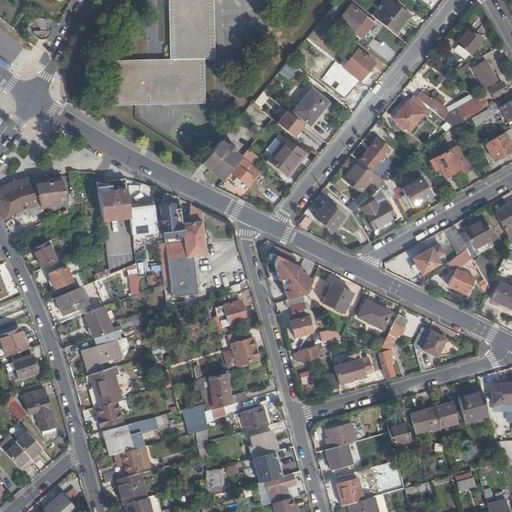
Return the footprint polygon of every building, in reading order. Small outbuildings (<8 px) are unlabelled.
[(214,59),(212,0),(167,0),(169,60),(110,61),(111,105),(204,103),(203,59),(214,59)] [(343,5),(338,1),(334,5),(324,17),(330,21),(343,5)] [(389,1),(374,18),(394,34),(408,17),(389,1)] [(350,5),(338,20),(353,32),(365,17),(350,5)] [(335,33),(339,28),(330,21),(324,17),(307,37),(312,42),(326,25),(335,33)] [(353,32),(359,37),(372,22),(365,17),(353,32)] [(48,22),(46,20),(44,19),(40,19),(37,19),(34,20),(32,21),(30,23),(28,25),(27,27),(26,29),(26,31),(26,33),(33,33),(34,35),(34,36),(36,37),(37,38),(39,40),(42,40),(45,39),(47,38),(49,37),(50,34),(51,32),(51,30),(51,27),(50,25),(48,22)] [(483,39),(468,28),(456,43),(471,55),(483,39)] [(360,41),(365,47),(375,38),(369,32),(360,41)] [(357,50),(343,68),(359,81),(373,63),(357,50)] [(278,72),(288,80),(296,69),(287,61),(278,72)] [(497,85),(489,72),(479,78),(486,91),(489,90),(494,98),(508,91),(502,82),(497,85)] [(311,89),(292,113),(309,126),(328,103),(311,89)] [(260,107),(268,96),(262,91),(254,102),(260,107)] [(451,127),(485,108),(469,94),(445,107),(434,98),(433,100),(421,91),(416,97),(431,110),(451,127)] [(511,92),(497,101),(500,107),(511,100),(511,92)] [(425,118),(431,110),(416,97),(413,95),(393,120),(408,132),(422,116),(425,118)] [(507,124),(510,129),(511,128),(511,100),(500,107),(508,123),(507,124)] [(489,108),(471,117),(474,125),(493,117),(489,108)] [(294,137),(304,125),(286,110),(276,123),(294,137)] [(511,138),(511,128),(510,129),(484,144),(494,162),(511,151),(511,146),(508,140),(511,138)] [(359,160),(372,171),(390,149),(377,138),(359,160)] [(228,146),(221,140),(201,163),(209,169),(228,146)] [(284,140),(267,161),(287,177),(304,155),(284,140)] [(461,145),(452,150),(462,168),(463,173),(474,167),(466,154),(461,145)] [(241,157),(228,146),(209,169),(222,180),(224,177),(235,164),(240,158),(241,157)] [(462,168),(452,150),(434,160),(445,178),(462,168)] [(254,164),(258,157),(248,151),(244,158),(254,164)] [(236,165),(235,164),(224,177),(236,186),(239,182),(246,187),(258,173),(241,159),(236,165)] [(359,160),(351,170),(352,171),(344,181),(359,193),(371,179),(380,186),(385,182),(372,171),(359,160)] [(352,171),(351,170),(349,168),(341,178),(344,181),(352,171)] [(62,176),(35,180),(40,206),(50,205),(49,202),(65,200),(62,176)] [(26,214),(41,209),(40,206),(35,180),(34,177),(13,182),(0,188),(0,212),(4,220),(22,209),(25,211),(26,214)] [(433,196),(422,177),(397,192),(401,198),(405,196),(412,208),(433,196)] [(103,222),(130,219),(129,209),(128,204),(125,179),(98,183),(103,222)] [(384,201),(393,196),(385,182),(380,186),(377,189),(384,201)] [(378,207),(375,201),(362,208),(374,229),(394,218),(385,203),(378,207)] [(343,216),(326,202),(314,217),(332,231),(343,216)] [(164,242),(159,243),(163,277),(169,276),(171,297),(197,294),(193,256),(205,254),(199,211),(191,206),(189,213),(190,222),(181,224),(179,209),(173,210),(172,204),(160,206),(164,242)] [(511,204),(494,214),(507,237),(511,234),(511,204)] [(132,235),(157,232),(154,206),(129,209),(130,219),(132,235)] [(301,222),(306,226),(312,220),(306,216),(301,222)] [(465,232),(458,236),(466,249),(471,257),(473,261),(479,257),(474,249),(493,238),(483,219),(464,230),(465,232)] [(443,230),(458,255),(466,249),(458,236),(452,225),(443,230)] [(57,262),(47,242),(32,250),(42,269),(57,262)] [(443,255),(437,245),(412,259),(421,275),(439,264),(436,259),(443,255)] [(289,292),(291,299),(305,295),(312,281),(306,278),(306,275),(300,272),(300,268),(291,264),(294,257),(276,248),(274,255),(278,257),(276,264),(275,265),(279,280),(282,281),(285,290),(289,292)] [(454,270),(471,257),(466,249),(458,255),(449,262),(454,270)] [(137,252),(138,264),(145,263),(144,252),(137,252)] [(125,267),(131,295),(141,293),(135,265),(125,267)] [(65,267),(48,274),(54,289),(71,282),(65,267)] [(474,279),(456,270),(448,285),(467,294),(474,279)] [(223,284),(227,296),(240,292),(237,280),(223,284)] [(511,308),(511,287),(500,282),(491,300),(511,310),(511,308)] [(352,294),(331,284),(323,302),(343,312),(352,294)] [(87,304),(80,287),(55,298),(62,315),(87,304)] [(307,308),(315,306),(305,295),(291,299),(285,300),(287,306),(305,301),(307,308)] [(172,300),(176,311),(195,305),(193,299),(180,303),(179,298),(172,300)] [(214,308),(212,300),(195,305),(176,311),(178,319),(214,308)] [(240,301),(214,308),(217,317),(215,317),(219,329),(245,321),(240,301)] [(390,312),(367,301),(359,317),(382,328),(390,312)] [(112,332),(103,307),(84,314),(94,339),(95,338),(112,332)] [(118,321),(121,329),(140,323),(137,315),(118,321)] [(296,327),(293,328),(295,336),(311,332),(307,317),(294,321),(296,327)] [(407,328),(394,322),(378,352),(389,350),(399,334),(403,336),(407,328)] [(446,338),(422,327),(413,345),(415,350),(420,349),(436,357),(446,338)] [(0,336),(7,356),(9,355),(26,349),(19,329),(0,336)] [(228,334),(237,365),(258,359),(252,337),(251,338),(248,329),(228,334)] [(124,348),(118,330),(112,332),(95,338),(98,349),(83,353),(86,362),(84,363),(87,375),(89,375),(102,371),(100,363),(121,357),(119,350),(124,348)] [(338,330),(321,331),(321,342),(338,341),(338,330)] [(317,346),(294,353),(297,363),(319,357),(317,346)] [(39,374),(30,348),(26,349),(9,355),(18,381),(39,374)] [(389,350),(378,352),(386,380),(394,377),(389,350)] [(366,378),(365,375),(373,373),(368,358),(361,360),(359,354),(353,355),(349,363),(333,367),(338,385),(366,378)] [(89,375),(98,407),(116,402),(122,400),(113,368),(102,371),(89,375)] [(309,371),(299,374),(302,385),(313,382),(309,371)] [(209,377),(208,376),(201,378),(204,404),(205,411),(210,409),(223,406),(247,399),(245,392),(230,396),(228,373),(209,377)] [(338,388),(334,374),(327,376),(331,390),(338,388)] [(511,403),(511,384),(493,385),(492,385),(493,404),(511,403)] [(55,428),(44,388),(22,394),(27,416),(36,414),(41,432),(55,428)] [(482,393),(457,399),(464,423),(489,416),(482,393)] [(101,427),(121,421),(116,402),(98,407),(96,407),(101,427)] [(511,403),(493,404),(493,413),(511,412),(511,403)] [(452,404),(433,409),(439,428),(458,423),(452,404)] [(225,414),(223,406),(210,409),(213,418),(225,414)] [(241,414),(246,432),(267,426),(262,407),(241,414)] [(433,409),(410,416),(415,436),(439,429),(439,428),(433,409)] [(376,420),(380,435),(388,432),(387,428),(384,418),(376,420)] [(151,430),(148,419),(102,432),(108,456),(113,454),(144,446),(140,433),(151,430)] [(351,423),(324,430),(327,438),(328,442),(326,442),(328,449),(346,444),(356,441),(351,423)] [(406,424),(387,428),(388,432),(392,446),(409,442),(406,424)] [(250,437),(256,458),(274,453),(276,452),(271,431),(250,437)] [(16,443),(5,453),(18,467),(29,458),(30,459),(41,449),(26,432),(15,442),(16,443)] [(8,434),(0,440),(0,446),(5,453),(16,443),(15,442),(8,434)] [(511,441),(501,442),(503,462),(511,459),(511,441)] [(352,465),(346,444),(328,449),(325,450),(330,471),(352,465)] [(150,467),(144,446),(113,454),(117,468),(123,466),(125,476),(143,471),(142,469),(150,467)] [(259,483),(280,477),(274,453),(256,458),(253,459),(259,483)] [(214,470),(206,472),(205,481),(203,498),(218,494),(214,470)] [(103,474),(106,483),(116,480),(118,479),(115,471),(103,474)] [(145,498),(139,474),(118,479),(116,480),(122,504),(125,503),(145,498)] [(285,487),(294,485),(291,474),(280,477),(259,483),(256,484),(262,505),(271,503),(288,498),(285,487)] [(336,484),(342,506),(349,504),(362,500),(357,479),(336,484)] [(408,504),(432,497),(428,482),(404,488),(408,504)] [(297,496),(294,485),(285,487),(288,498),(291,497),(297,496)] [(62,495),(43,511),(73,511),(67,505),(69,503),(62,495)] [(160,511),(156,495),(147,497),(150,511),(160,511)] [(125,503),(127,511),(150,511),(147,497),(145,498),(125,503)] [(294,511),(293,505),(291,497),(288,498),(271,503),(273,511),(294,511)] [(377,511),(373,497),(362,500),(349,504),(350,511),(377,511)] [(507,511),(504,500),(487,505),(488,511),(507,511)]
